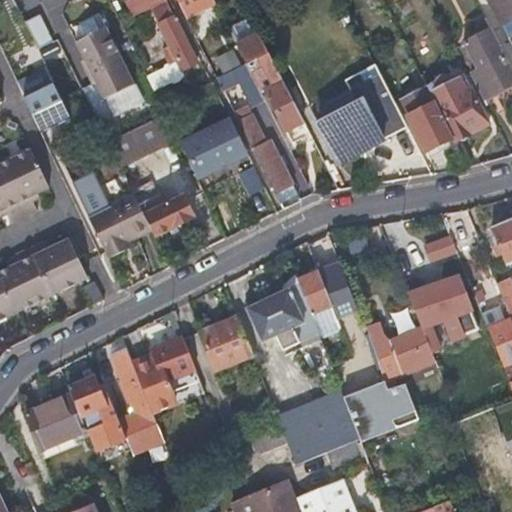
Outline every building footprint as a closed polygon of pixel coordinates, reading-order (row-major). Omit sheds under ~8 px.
[(145,0),(164,39),(158,42),(165,55),(171,52),(177,62),(192,55),(173,16),(172,16),(164,0),(123,0),(127,8),(145,0)] [(177,0),(183,10),(202,0),(177,0)] [(511,16),(511,9),(507,0),(488,0),(500,23),(511,16)] [(35,48),(52,40),(39,13),(22,21),(35,48)] [(511,16),(500,23),(507,36),(511,33),(511,16)] [(227,27),(236,45),(259,34),(250,17),(227,27)] [(103,95),(145,75),(142,68),(119,21),(76,42),(96,82),(83,88),(108,140),(121,134),(103,95)] [(470,75),(482,98),(511,82),(511,71),(489,28),(462,43),(477,72),(470,75)] [(236,45),(245,61),(246,64),(260,92),(265,90),(285,130),(303,121),(303,120),(259,34),(236,45)] [(215,56),(222,70),(239,62),(231,48),(215,56)] [(171,52),(165,55),(163,56),(161,57),(160,58),(159,60),(142,68),(145,75),(149,83),(166,75),(170,75),(173,74),(176,71),(179,67),(178,65),(177,62),(171,52)] [(245,61),(239,64),(259,101),(264,99),(260,92),(246,64),(245,61)] [(333,114),(316,123),(336,162),(407,126),(374,63),(343,79),(347,86),(349,91),(327,102),(333,114)] [(215,76),(217,79),(223,90),(238,82),(250,106),(259,101),(239,64),(215,76)] [(17,82),(23,95),(52,81),(44,66),(34,71),(35,73),(17,82)] [(452,138),(453,140),(488,122),(470,88),(465,90),(458,77),(452,79),(449,74),(426,85),(452,138)] [(465,90),(470,88),(463,74),(458,77),(465,90)] [(69,117),(52,81),(23,95),(40,131),(69,117)] [(217,91),(212,81),(197,88),(202,98),(217,91)] [(452,138),(426,85),(426,84),(397,99),(424,152),(452,138)] [(246,105),(234,112),(274,192),(292,183),(271,140),(265,143),(246,105)] [(172,129),(164,113),(121,134),(108,140),(122,168),(177,140),(172,129)] [(177,140),(186,157),(194,153),(181,125),(172,129),(177,140)] [(221,153),(238,146),(229,128),(213,136),(216,142),(221,153)] [(186,157),(200,186),(231,171),(242,193),(258,185),(238,146),(221,153),(216,142),(194,153),(186,157)] [(0,209),(4,208),(7,213),(11,222),(37,210),(32,201),(30,195),(37,192),(48,187),(30,149),(0,162),(0,209)] [(152,230),(154,234),(191,217),(182,197),(164,205),(158,193),(154,195),(148,183),(132,191),(134,194),(152,230)] [(292,183),(274,192),(279,201),(297,192),(292,183)] [(107,188),(79,201),(86,216),(114,203),(107,188)] [(39,198),(37,192),(30,195),(32,201),(39,198)] [(86,216),(106,258),(127,248),(125,243),(152,230),(134,194),(114,203),(86,216)] [(511,219),(491,228),(506,263),(511,260),(511,219)] [(432,264),(460,254),(453,235),(425,244),(432,264)] [(0,319),(89,277),(70,237),(58,243),(47,248),(44,242),(43,240),(16,253),(17,256),(20,261),(9,266),(0,270),(0,319)] [(47,248),(58,243),(55,237),(44,242),(47,248)] [(407,244),(390,250),(400,276),(417,269),(407,244)] [(20,261),(17,256),(7,261),(9,266),(20,261)] [(357,310),(340,265),(319,273),(336,318),(336,319),(357,311),(357,310)] [(320,337),(341,329),(339,324),(336,319),(336,318),(319,273),(298,281),(299,282),(310,313),(317,331),(318,332),(320,337)] [(420,325),(420,326),(445,317),(452,335),(460,332),(461,333),(476,327),(456,277),(408,294),(420,325)] [(511,284),(509,278),(496,283),(503,300),(511,319),(511,322),(511,284)] [(284,349),(318,332),(317,331),(310,313),(299,282),(247,307),(263,341),(277,334),(284,349)] [(479,309),(487,329),(511,319),(503,300),(479,309)] [(237,315),(200,330),(215,369),(253,355),(237,315)] [(404,362),(431,352),(423,333),(420,326),(420,325),(387,337),(382,331),(378,319),(365,324),(377,361),(385,382),(387,388),(396,385),(393,376),(407,370),(404,362)] [(511,322),(511,319),(487,329),(511,388),(511,322)] [(431,352),(437,350),(429,330),(423,333),(431,352)] [(135,366),(153,412),(175,403),(176,403),(167,380),(196,368),(183,335),(153,348),(154,352),(156,357),(135,366)] [(110,348),(112,353),(127,347),(125,342),(110,348)] [(132,453),(133,453),(164,440),(153,412),(135,366),(132,361),(127,347),(112,353),(135,411),(119,418),(126,437),(132,453)] [(132,361),(135,366),(156,357),(154,352),(132,361)] [(330,383),(337,380),(335,376),(332,369),(326,372),(330,383)] [(322,386),(330,383),(326,372),(318,375),(322,386)] [(94,376),(69,386),(72,393),(86,427),(89,434),(91,439),(96,450),(126,437),(119,418),(113,403),(106,406),(94,376)] [(398,427),(419,418),(416,411),(405,381),(396,385),(387,388),(385,382),(344,399),(359,437),(396,422),(398,427)] [(359,437),(344,399),(341,391),(277,417),(279,422),(287,443),(296,464),(327,452),(353,441),(360,439),(359,437)] [(26,413),(42,451),(82,433),(83,437),(89,434),(86,427),(72,393),(26,413)] [(492,412),(472,418),(491,482),(511,476),(492,412)] [(287,443),(279,422),(248,435),(255,451),(260,453),(287,443)] [(46,459),(91,439),(89,434),(83,437),(82,433),(42,451),(46,459)] [(360,439),(353,441),(362,464),(369,462),(360,439)] [(362,464),(353,441),(327,452),(333,467),(341,464),(344,472),(362,464)] [(368,499),(359,475),(349,478),(358,503),(368,499)] [(241,498),(246,511),(354,511),(342,480),(297,498),(289,479),(241,498)] [(8,511),(0,493),(0,511),(8,511)] [(232,502),(235,511),(246,511),(241,498),(232,502)] [(455,511),(450,500),(433,506),(435,511),(455,511)]
